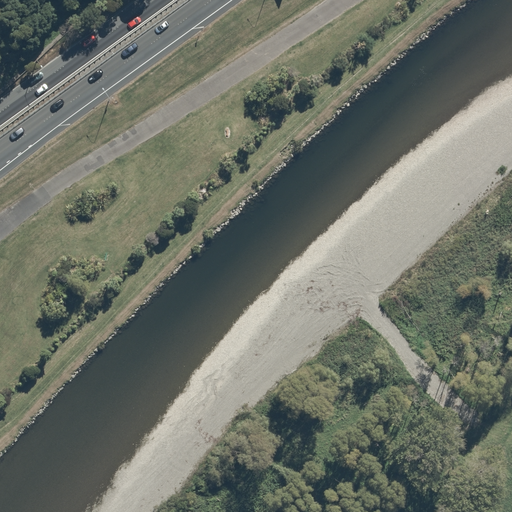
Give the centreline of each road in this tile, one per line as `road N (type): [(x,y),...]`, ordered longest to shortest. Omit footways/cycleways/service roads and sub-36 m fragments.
road 1 (trunk): [(213,0),(0,157)]
road 2 (trunk): [(0,111),(154,0)]
